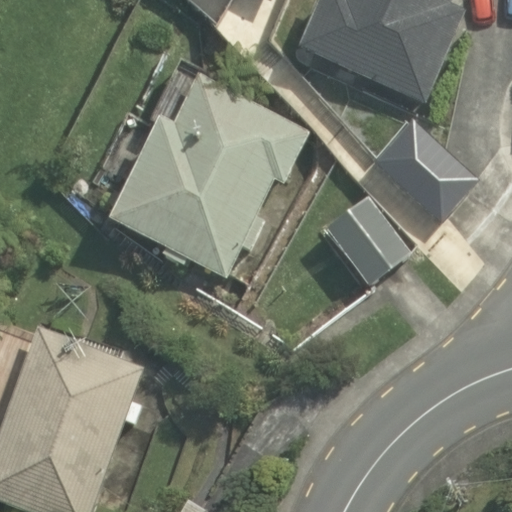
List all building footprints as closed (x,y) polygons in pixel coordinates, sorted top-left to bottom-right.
[(455,19),(461,0),(317,0),(294,71),(439,120),(471,25),(455,19)] [(244,266),(276,181),(297,189),(319,131),(249,105),(256,85),(182,58),(122,221),(160,235),(151,260),(235,291),(244,266)] [(418,128),(379,173),(447,230),(485,185),(418,128)] [(371,189),(323,223),(372,294),(421,260),(371,189)] [(0,511),(95,511),(109,477),(129,485),(171,381),(151,373),(50,333),(21,321),(0,372),(0,435),(8,439),(0,458),(0,511)] [(230,511),(194,489),(179,511),(230,511)]
